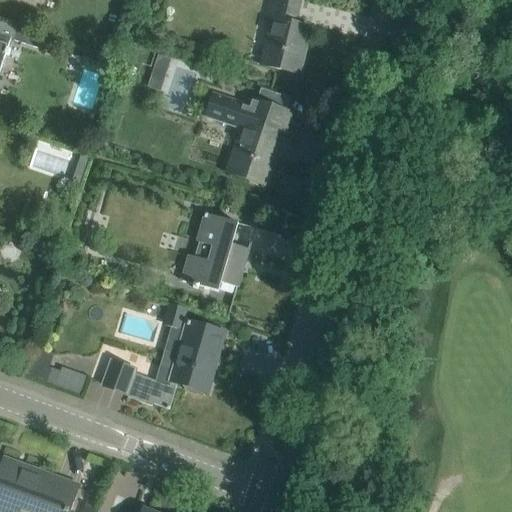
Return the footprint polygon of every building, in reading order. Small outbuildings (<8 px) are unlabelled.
[(300,2),(291,0),(272,0),(268,19),(273,20),(261,66),(298,75),(310,28),(294,24),(300,2)] [(17,31),(13,44),(36,51),(37,49),(48,52),(50,45),(39,41),(40,39),(17,31)] [(0,68),(9,39),(0,35),(0,68)] [(165,76),(170,61),(159,57),(153,72),(165,76)] [(239,139),(227,174),(266,187),(275,160),(272,159),(280,136),(283,137),(283,136),(281,135),(288,114),(290,115),(291,114),(247,99),(244,106),(213,95),(205,118),(237,129),(234,137),(239,139)] [(221,284),(237,289),(242,272),(236,270),(241,255),(246,257),(248,250),(232,245),(238,224),(205,215),(197,243),(200,244),(196,258),(189,257),(181,282),(193,286),(192,289),(199,290),(199,288),(218,293),(221,284)] [(162,325),(180,331),(187,310),(168,304),(162,325)] [(224,333),(205,328),(187,323),(170,382),(169,387),(133,374),(134,371),(112,362),(110,368),(103,387),(126,395),(128,398),(150,407),(154,405),(169,411),(177,384),(207,393),(217,357),(213,355),(217,341),(221,342),(224,333)] [(22,375),(46,384),(52,369),(48,368),(52,355),(32,348),(22,375)] [(87,377),(61,368),(60,372),(54,387),(80,396),(87,377)] [(68,511),(71,505),(78,486),(44,474),(42,480),(2,465),(1,468),(0,467),(0,511),(68,511)]
